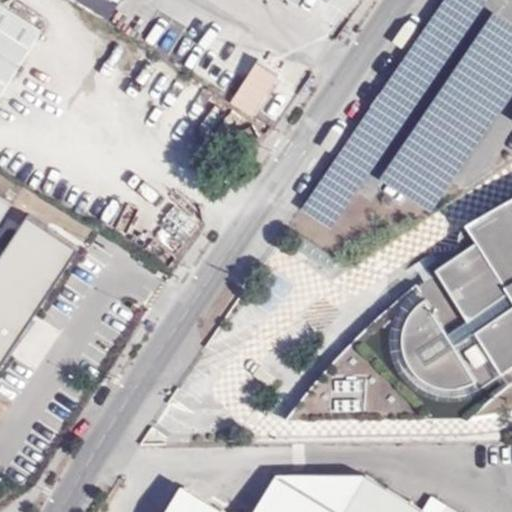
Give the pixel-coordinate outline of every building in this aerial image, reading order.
[(438,0),(298,206),(330,227),(485,0),(438,0)] [(0,102),(45,31),(0,3),(0,102)] [(511,21),(494,9),(379,172),(430,207),(511,89),(511,21)] [(259,58),(231,100),(253,115),(281,73),(259,58)] [(266,109),(282,119),(302,92),(284,80),(266,109)] [(0,219),(13,201),(0,192),(0,219)] [(287,418),(402,417),(452,396),(471,416),(486,403),(510,383),(511,381),(511,195),(500,202),(468,221),(463,248),(437,266),(440,270),(444,277),(425,291),(420,284),(418,281),(392,303),(363,330),(348,345),(318,379),(287,418)] [(32,205),(0,253),(0,368),(85,240),(32,205)] [(440,270),(420,284),(425,291),(444,277),(440,270)] [(452,396),(402,417),(471,416),(452,396)] [(431,511),(429,510),(437,498),(423,489),(415,501),(357,464),(274,472),(247,511),(234,511),(179,476),(157,511),(431,511)] [(455,511),(456,511),(437,498),(429,510),(431,511),(455,511)]
